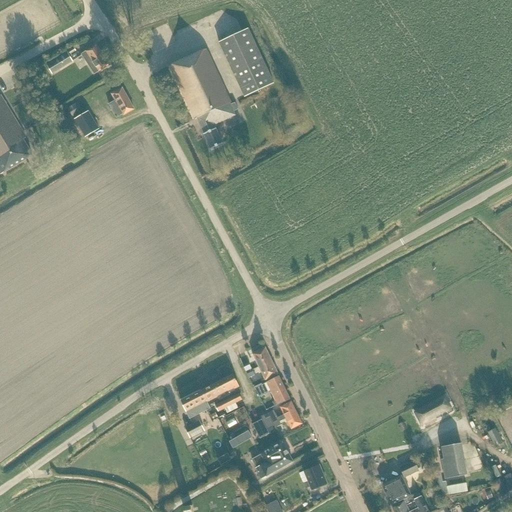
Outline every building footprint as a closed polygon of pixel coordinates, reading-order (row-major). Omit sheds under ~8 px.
[(273,83),(248,29),(219,42),(244,97),(273,83)] [(109,65),(96,45),(85,52),(86,52),(81,55),(94,74),(98,71),(99,71),(109,65)] [(52,75),(73,62),(69,55),(76,51),(73,46),(66,51),(67,53),(46,65),(52,75)] [(203,134),(210,149),(222,144),(214,125),(236,115),(235,111),(238,109),(235,103),(231,104),(206,49),(169,66),(195,120),(197,119),(204,134),(203,134)] [(111,108),(128,99),(122,88),(112,94),(115,101),(109,105),(111,108)] [(32,155),(23,140),(26,138),(0,95),(0,173),(1,174),(32,155)] [(134,109),(128,99),(111,108),(116,118),(123,114),(123,115),(134,109)] [(77,103),(66,109),(72,118),(82,111),(77,103)] [(99,129),(88,111),(74,119),(85,137),(99,129)] [(265,348),(252,354),(265,380),(278,374),(265,348)] [(222,380),(228,392),(229,395),(235,391),(234,389),(238,387),(232,375),(222,380)] [(273,403),(275,406),(290,399),(279,377),(266,383),(275,401),(273,403)] [(222,380),(211,385),(219,400),(229,395),(228,392),(222,380)] [(260,384),(254,387),(257,393),(259,397),(265,394),(263,391),(260,384)] [(211,385),(201,390),(209,405),(219,400),(211,385)] [(208,410),(210,408),(209,405),(201,390),(181,401),(190,419),(200,414),(200,413),(208,410)] [(242,400),(239,394),(223,402),(226,408),(242,400)] [(448,397),(415,411),(421,426),(454,411),(448,397)] [(215,406),(218,412),(225,408),(226,408),(223,402),(215,406)] [(262,421),(266,428),(266,430),(274,426),(275,427),(281,425),(279,422),(286,419),(291,429),(302,424),(296,413),(291,402),(280,407),(283,415),(277,418),(273,410),(260,417),(262,421)] [(190,439),(204,431),(204,430),(199,421),(192,424),(185,428),(190,439)] [(262,421),(253,426),(260,438),(268,434),(266,430),(266,428),(262,421)] [(230,439),(244,434),(240,425),(226,430),(230,439)] [(503,443),(495,429),(488,432),(496,447),(503,443)] [(209,437),(197,443),(201,450),(212,444),(209,437)] [(238,446),(234,439),(229,442),(233,449),(238,446)] [(252,460),(256,468),(255,468),(256,470),(261,479),(293,462),(287,452),(282,443),(261,454),(261,455),(252,460)] [(467,475),(461,444),(442,447),(444,459),(441,459),(445,479),(467,475)] [(223,456),(226,463),(231,460),(228,454),(223,456)] [(399,467),(399,468),(404,478),(419,471),(413,460),(403,465),(399,467)] [(319,465),(304,471),(299,473),(303,483),(305,489),(310,487),(312,490),(327,484),(323,475),(319,465)] [(497,466),(492,468),(497,479),(502,477),(497,466)] [(410,496),(401,476),(382,485),(391,505),(410,496)] [(428,511),(422,497),(415,500),(419,509),(412,511),(409,511),(405,501),(392,507),(394,511),(428,511)] [(266,506),(264,507),(266,511),(282,511),(277,500),(266,506)]
